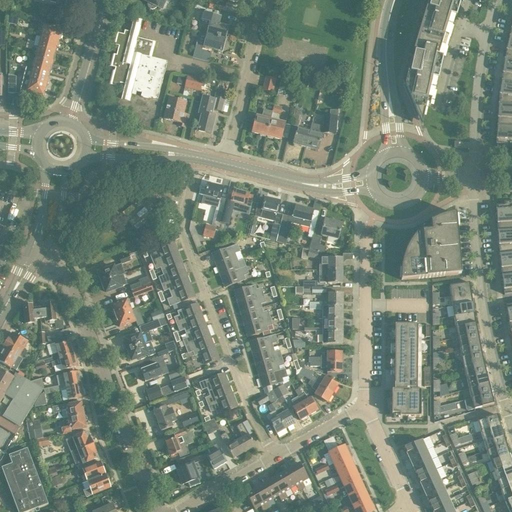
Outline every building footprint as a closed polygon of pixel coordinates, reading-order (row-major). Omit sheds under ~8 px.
[(141,0),(148,3),(147,5),(148,8),(151,9),(152,10),(153,10),(154,9),(155,9),(156,8),(157,7),(162,9),(165,0),(141,0)] [(428,0),(420,29),(444,36),(450,16),(455,17),(460,0),(428,0)] [(204,13),(202,21),(207,22),(209,23),(206,35),(226,40),(229,28),(219,25),(221,17),(211,15),(209,14),(205,13),(204,13)] [(17,26),(18,19),(7,17),(7,24),(17,26)] [(41,36),(59,41),(60,40),(61,37),(60,35),(62,30),(44,25),(41,36)] [(438,56),(444,36),(420,29),(413,51),(420,53),(419,55),(414,54),(412,63),(410,63),(404,86),(421,126),(432,79),(437,80),(442,57),(438,56)] [(137,92),(142,93),(141,97),(151,99),(151,98),(158,100),(167,62),(151,58),(155,43),(138,38),(139,35),(124,31),(123,35),(116,33),(113,45),(119,46),(117,56),(113,55),(109,67),(115,68),(114,72),(113,71),(109,85),(119,87),(120,83),(131,86),(129,94),(135,96),(137,92)] [(199,33),(196,45),(201,46),(203,47),(203,48),(222,53),(226,40),(206,35),(199,33)] [(58,43),(59,41),(41,36),(38,48),(56,52),(57,48),(58,47),(59,44),(58,43)] [(38,48),(35,59),(53,64),(56,52),(38,48)] [(211,58),(199,54),(194,53),(192,58),(209,63),(211,58)] [(35,59),(32,70),(49,75),(53,64),(35,59)] [(511,68),(504,67),(502,78),(511,79),(511,68)] [(32,70),(29,81),(46,86),(47,85),(48,84),(49,81),(48,79),(49,75),(32,70)] [(200,91),(203,80),(188,76),(185,87),(200,91)] [(277,92),(280,81),(266,78),(263,90),(273,93),(273,91),(277,92)] [(511,79),(502,78),(501,89),(511,90),(511,79)] [(46,86),(29,81),(27,88),(22,87),(20,91),(43,97),(45,92),(46,91),(47,88),(46,87),(46,86)] [(284,97),(288,83),(281,81),(277,95),(284,97)] [(511,90),(501,89),(499,100),(511,101),(511,90)] [(215,100),(214,100),(203,97),(199,114),(202,114),(199,128),(198,128),(198,129),(198,130),(198,131),(211,135),(215,117),(211,116),(213,110),(221,112),(225,97),(216,94),(215,100)] [(185,128),(189,116),(183,114),(186,103),(169,99),(164,119),(178,123),(177,126),(185,128)] [(498,112),(511,112),(511,101),(499,100),(498,112)] [(274,107),(272,113),(280,115),(282,108),(274,106),(274,107)] [(298,128),(302,110),(295,109),(291,126),(298,128)] [(256,116),(252,133),(266,137),(269,126),(271,120),(272,113),(264,111),(262,118),(256,116)] [(310,131),(305,148),(318,151),(322,136),(321,135),(321,133),(336,135),(337,117),(338,111),(330,111),(330,117),(323,116),(322,127),(312,124),(310,130),(310,131)] [(498,123),(511,123),(511,112),(498,112),(498,123)] [(269,126),(266,137),(280,141),(285,124),(279,122),(280,115),(272,113),(271,120),(269,126)] [(497,134),(511,134),(511,123),(498,123),(497,134)] [(297,129),(293,145),(305,148),(310,131),(310,130),(304,128),(303,131),(297,129)] [(511,134),(497,134),(496,145),(504,146),(504,148),(511,148),(511,134)] [(216,211),(222,212),(225,200),(219,198),(222,188),(208,184),(206,191),(200,190),(199,195),(205,197),(205,196),(211,198),(209,206),(217,208),(216,211)] [(227,193),(225,200),(222,212),(220,223),(229,226),(232,211),(247,215),(246,219),(253,221),(254,216),(249,215),(254,196),(234,191),(233,194),(227,193)] [(263,206),(257,204),(255,213),(256,213),(254,218),(274,223),(274,225),(280,226),(282,216),(276,214),(279,202),(265,199),(263,206)] [(511,202),(504,203),(504,206),(496,206),(497,218),(511,216),(511,202)] [(282,216),(280,226),(276,242),(286,245),(291,224),(309,228),(314,211),(295,206),(294,209),(290,208),(287,217),(282,216)] [(220,223),(222,212),(216,211),(212,227),(216,228),(219,229),(220,223)] [(424,228),(423,228),(417,235),(411,242),(406,251),(403,260),(402,269),(401,278),(401,281),(458,276),(456,261),(459,261),(459,262),(460,262),(457,229),(457,216),(456,216),(452,216),(444,218),(432,223),(432,231),(424,232),(424,228)] [(511,216),(497,218),(498,229),(511,227),(511,216)] [(338,239),(342,225),(324,221),(321,235),(338,239)] [(213,239),(216,228),(212,227),(206,225),(203,236),(213,239)] [(511,227),(498,229),(498,239),(511,238),(511,227)] [(313,236),(309,251),(319,253),(324,254),(325,247),(319,246),(321,238),(313,236)] [(511,249),(511,238),(498,239),(499,251),(511,249)] [(153,263),(177,253),(173,242),(159,247),(160,248),(154,250),(155,254),(150,256),(153,263)] [(216,266),(236,258),(235,254),(240,252),(237,245),(226,249),(212,254),(216,266)] [(308,258),(317,260),(319,253),(309,251),(303,249),(301,259),(307,261),(308,258)] [(511,261),(511,249),(499,251),(501,263),(511,261)] [(182,264),(177,253),(153,263),(156,270),(161,268),(162,272),(168,270),(182,264)] [(121,265),(131,261),(128,254),(118,258),(121,265)] [(221,277),(241,269),(240,269),(245,267),(243,260),(238,262),(236,258),(216,266),(221,277)] [(319,271),(327,271),(343,271),(343,258),(328,258),(328,259),(319,259),(319,266),(319,271)] [(511,272),(511,261),(501,263),(502,273),(511,272)] [(186,275),(182,264),(168,270),(172,281),(186,275)] [(98,273),(102,283),(123,275),(124,275),(121,265),(98,273)] [(245,267),(241,269),(221,277),(225,288),(245,280),(243,276),(248,274),(245,267)] [(342,284),(343,271),(327,271),(319,271),(319,283),(327,283),(327,284),(342,284)] [(503,284),(511,283),(511,272),(502,273),(503,284)] [(126,285),(125,281),(123,275),(102,283),(106,293),(126,285)] [(186,275),(172,281),(162,285),(164,292),(169,290),(171,294),(190,286),(186,275)] [(150,284),(148,277),(128,284),(131,290),(140,287),(142,287),(150,284)] [(450,286),(451,297),(471,294),(470,283),(450,286)] [(511,294),(511,283),(503,284),(504,295),(511,294)] [(195,298),(190,286),(171,294),(172,298),(167,300),(170,307),(181,303),(195,298)] [(238,303),(263,296),(261,289),(256,291),(255,286),(234,291),(238,303)] [(133,298),(144,293),(142,287),(140,287),(131,291),(133,298)] [(322,304),(316,304),(316,310),(322,310),(323,307),(342,307),(342,294),(329,294),(329,302),(322,302),(322,304)] [(453,307),(473,304),(471,294),(451,297),(453,307)] [(263,296),(238,303),(241,314),(261,309),(260,305),(265,303),(263,296)] [(111,306),(115,317),(131,311),(127,300),(111,306)] [(39,308),(40,319),(44,319),(45,324),(47,324),(47,322),(56,321),(54,303),(45,304),(45,307),(39,308)] [(176,325),(201,316),(197,304),(184,310),(178,312),(179,316),(173,318),(176,325)] [(453,307),(454,317),(474,314),(473,304),(453,307)] [(36,320),(40,319),(39,308),(33,308),(32,305),(23,306),(25,325),(34,324),(34,325),(37,325),(36,320)] [(322,310),(322,320),(342,320),(342,307),(323,307),(322,310)] [(139,321),(143,319),(145,318),(142,313),(138,315),(136,309),(131,311),(115,317),(119,328),(138,320),(139,321)] [(261,309),(241,314),(244,326),(248,325),(270,318),(268,312),(263,313),(261,309)] [(161,311),(151,315),(153,322),(155,321),(159,320),(164,318),(164,315),(161,311)] [(454,317),(456,328),(476,324),(474,314),(454,317)] [(206,327),(201,316),(176,325),(179,332),(184,330),(186,334),(206,327)] [(270,318),(248,325),(244,326),(248,337),(268,332),(267,328),(272,326),(270,318)] [(128,351),(143,345),(150,342),(152,341),(148,332),(162,327),(159,320),(155,321),(153,322),(151,323),(146,324),(140,327),(143,334),(124,341),(128,351)] [(322,320),(322,329),(322,332),(342,332),(342,320),(322,320)] [(456,328),(458,338),(478,334),(476,324),(456,328)] [(392,390),(391,414),(399,414),(399,417),(407,417),(407,414),(413,414),(413,417),(420,417),(421,390),(417,390),(417,326),(395,325),(394,390),(392,390)] [(185,347),(210,337),(206,327),(186,334),(187,338),(182,340),(185,347)] [(342,332),(322,332),(316,332),(316,335),(322,335),(322,345),(342,345),(342,332)] [(18,358),(18,357),(27,343),(12,334),(9,338),(2,348),(4,349),(18,358)] [(51,343),(62,340),(60,334),(49,337),(51,343)] [(480,344),(478,334),(458,338),(460,348),(474,346),(480,344)] [(260,352),(273,348),(272,344),(277,343),(275,335),(249,342),(253,354),(260,352)] [(214,348),(210,337),(185,347),(187,354),(185,355),(186,359),(187,359),(190,358),(195,356),(201,354),(200,354),(214,348)] [(56,359),(74,354),(71,342),(56,346),(58,354),(51,355),(52,359),(56,357),(56,359)] [(143,345),(128,351),(131,361),(139,358),(140,360),(145,358),(144,356),(154,352),(150,342),(143,345)] [(480,344),(474,346),(460,348),(462,358),(482,354),(480,344)] [(158,357),(168,354),(166,348),(156,351),(158,357)] [(218,360),(214,348),(200,354),(201,354),(205,365),(218,360)] [(256,365),(282,358),(279,351),(274,352),(273,348),(260,352),(253,354),(256,365)] [(22,360),(18,357),(18,358),(4,349),(0,356),(0,362),(10,369),(11,368),(16,371),(22,360)] [(309,363),(310,363),(342,363),(342,353),(327,353),(327,356),(321,356),(321,358),(309,358),(309,363)] [(56,357),(52,359),(50,359),(51,363),(52,368),(54,367),(55,373),(78,367),(74,354),(56,359),(56,357)] [(464,369),(479,366),(484,364),(482,354),(462,358),(464,369)] [(259,377),(273,373),(280,371),(278,367),(284,365),(282,358),(256,365),(259,377)] [(153,362),(154,363),(147,366),(148,368),(140,371),(141,374),(140,375),(142,380),(143,380),(145,382),(162,376),(167,374),(163,362),(162,359),(153,362)] [(37,371),(46,369),(45,365),(44,363),(35,366),(37,371)] [(310,367),(314,367),(321,367),(321,369),(327,369),(327,373),(342,373),(342,363),(310,363),(310,367)] [(486,375),(484,364),(479,366),(464,369),(467,379),(486,375)] [(0,416),(14,425),(19,428),(42,390),(23,379),(22,379),(17,376),(1,366),(0,367),(0,416)] [(280,384),(283,383),(282,380),(288,378),(285,369),(280,371),(273,373),(259,377),(262,389),(263,388),(276,385),(280,384)] [(310,381),(333,394),(338,386),(325,378),(323,381),(318,377),(316,380),(312,377),(314,372),(302,369),(299,374),(301,375),(304,377),(309,380),(310,381)] [(176,371),(167,374),(169,380),(178,376),(176,371)] [(59,387),(60,386),(61,389),(82,385),(79,372),(63,375),(63,377),(57,378),(59,387)] [(178,376),(169,380),(171,385),(168,386),(171,394),(174,393),(187,388),(184,378),(186,377),(184,374),(178,376)] [(208,393),(228,385),(224,374),(210,379),(199,384),(202,391),(207,389),(208,393)] [(489,384),(486,375),(467,379),(469,389),(489,384)] [(308,385),(312,387),(311,389),(316,392),(314,395),(327,403),(333,394),(310,381),(308,385)] [(288,394),(285,389),(291,385),(289,382),(283,386),(281,387),(278,389),(282,397),(288,394)] [(276,385),(263,388),(265,396),(266,395),(273,392),(272,392),(278,389),(281,387),(280,384),(276,385)] [(489,384),(469,389),(472,399),(491,394),(489,384)] [(54,388),(56,393),(61,392),(63,402),(68,401),(84,398),(82,385),(61,389),(60,386),(59,387),(54,388)] [(233,396),(228,385),(208,393),(210,397),(205,399),(208,406),(233,396)] [(150,401),(161,397),(158,388),(146,392),(150,401)] [(282,397),(278,389),(272,392),(273,392),(277,400),(282,397)] [(298,397),(309,416),(318,411),(310,398),(307,399),(304,394),(302,395),(299,389),(295,391),(298,397)] [(277,400),(273,392),(266,395),(269,401),(272,405),(275,411),(278,417),(285,429),(294,424),(287,411),(285,413),(282,407),(279,409),(275,403),(277,400)] [(45,405),(43,393),(37,402),(38,407),(45,405)] [(494,405),(491,394),(472,399),(474,410),(494,405)] [(260,406),(269,401),(266,395),(265,396),(257,401),(260,406)] [(223,413),(237,408),(233,396),(208,406),(211,413),(215,411),(217,415),(223,413)] [(309,416),(298,397),(291,401),(294,407),(293,408),(300,421),(309,416)] [(156,405),(157,410),(153,411),(161,432),(172,427),(171,423),(176,421),(172,409),(166,411),(165,407),(169,406),(167,401),(156,405)] [(81,402),(53,408),(54,414),(62,412),(63,419),(84,415),(81,402)] [(455,403),(440,407),(440,408),(440,414),(456,409),(455,403)] [(184,428),(198,423),(195,414),(180,420),(184,428)] [(84,415),(63,419),(65,427),(61,428),(63,435),(71,434),(71,431),(86,428),(84,415)] [(14,425),(0,416),(0,425),(15,435),(19,428),(14,425)] [(497,416),(478,422),(481,432),(500,426),(497,416)] [(285,429),(278,417),(270,421),(277,434),(285,429)] [(214,420),(208,422),(213,433),(219,430),(214,420)] [(33,430),(32,426),(32,422),(27,423),(30,440),(35,440),(33,430)] [(213,433),(208,422),(203,424),(208,436),(213,433)] [(243,438),(238,441),(244,453),(255,447),(242,424),(236,427),(243,438)] [(500,426),(481,432),(484,442),(503,436),(500,426)] [(190,441),(185,429),(173,434),(175,439),(166,443),(168,450),(167,450),(169,456),(170,456),(171,457),(182,453),(179,445),(190,441)] [(78,451),(94,445),(88,432),(66,440),(72,454),(78,451)] [(233,459),(244,453),(238,441),(232,444),(226,433),(220,436),(233,459)] [(503,436),(484,442),(487,451),(506,445),(503,436)] [(324,441),(329,451),(338,447),(334,437),(324,441)] [(404,448),(409,458),(432,447),(433,447),(429,437),(404,448)] [(49,445),(48,438),(37,440),(39,447),(49,445)] [(214,470),(226,463),(215,443),(212,445),(213,447),(211,448),(213,453),(206,457),(214,470)] [(78,451),(72,454),(77,467),(99,458),(94,445),(78,451)] [(487,451),(490,462),(510,455),(506,445),(487,451)] [(334,464),(349,458),(349,457),(347,453),(344,447),(329,453),(334,464)] [(437,457),(432,447),(409,458),(413,468),(437,457)] [(29,511),(30,511),(48,505),(27,449),(9,456),(12,465),(1,469),(17,511),(29,511)] [(193,465),(206,460),(204,452),(187,458),(190,465),(177,470),(180,479),(179,479),(181,485),(182,484),(183,485),(198,479),(193,465)] [(511,465),(511,461),(510,455),(490,462),(494,472),(511,465)] [(349,457),(349,458),(334,464),(339,475),(349,470),(354,468),(351,462),(351,461),(349,457)] [(441,467),(437,457),(413,468),(418,478),(441,467)] [(84,483),(106,475),(100,462),(76,471),(79,477),(82,476),(84,483)] [(290,469),(302,489),(311,484),(299,464),(290,469)] [(511,465),(494,472),(498,482),(511,476),(511,465)] [(53,467),(46,470),(50,478),(56,476),(53,467)] [(422,488),(440,480),(446,477),(441,467),(418,478),(422,488)] [(344,486),(358,479),(359,479),(357,474),(356,475),(354,468),(349,470),(339,475),(342,482),(337,484),(339,489),(344,486)] [(302,489),(290,469),(281,474),(290,490),(296,486),(299,491),(302,489)] [(273,479),(284,500),(288,498),(285,493),(290,490),(281,474),(273,479)] [(82,484),(85,490),(84,491),(87,497),(111,488),(106,475),(84,483),(82,484)] [(511,487),(511,476),(498,482),(501,491),(511,487)] [(50,480),(53,487),(61,484),(59,477),(50,480)] [(264,484),(273,500),(278,497),(281,502),(284,500),(273,479),(264,484)] [(327,488),(334,484),(332,479),(324,482),(327,488)] [(348,497),(363,490),(360,483),(361,483),(359,479),(358,479),(344,486),(348,497)] [(427,498),(444,490),(440,480),(422,488),(427,498)] [(255,489),(267,510),(270,508),(267,503),(273,500),(264,484),(255,489)] [(505,501),(506,501),(511,498),(511,487),(501,491),(505,501)] [(267,510),(255,489),(246,495),(255,510),(261,507),(264,511),(267,510)] [(354,507),(368,500),(369,500),(367,496),(366,496),(363,490),(348,497),(353,507),(354,507)] [(431,508),(449,500),(444,490),(427,498),(431,508)] [(354,507),(353,507),(355,511),(372,511),(373,511),(370,505),(371,504),(369,500),(368,500),(354,507)] [(448,511),(453,510),(449,500),(431,508),(433,511),(448,511)] [(310,503),(301,508),(303,511),(305,511),(313,508),(310,503)]
